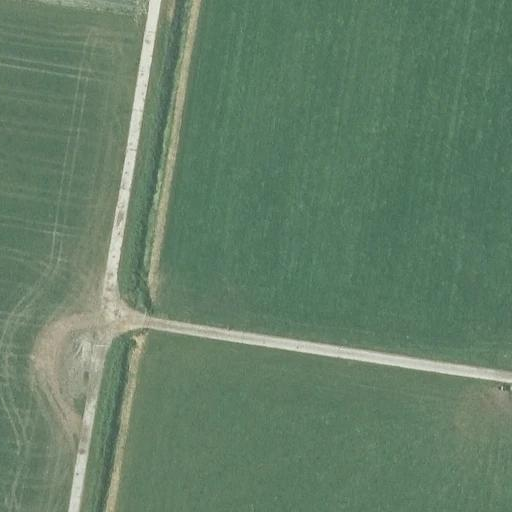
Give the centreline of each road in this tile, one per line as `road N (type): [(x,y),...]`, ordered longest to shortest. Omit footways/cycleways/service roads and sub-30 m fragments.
road 1 (unclassified): [(75,511),(161,0)]
road 2 (track): [(287,343),(108,317)]
